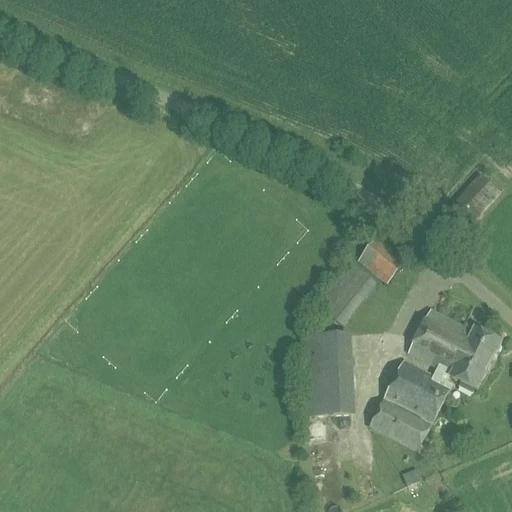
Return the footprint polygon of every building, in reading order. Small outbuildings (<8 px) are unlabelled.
[(460,240),(501,195),(481,176),(440,220),(460,240)] [(404,201),(408,196),(403,192),(399,197),(404,201)] [(386,286),(406,261),(378,237),(358,262),(386,286)] [(343,328),(377,285),(350,264),(316,306),(343,328)] [(464,327),(432,310),(408,356),(437,371),(434,377),(404,362),(369,429),(417,455),(453,387),(447,384),(450,378),(460,383),(458,388),(473,396),(476,391),(477,392),(502,343),(465,324),(464,327)] [(305,420),(356,417),(351,336),(301,338),(305,420)] [(420,467),(407,471),(410,484),(424,480),(420,467)]
